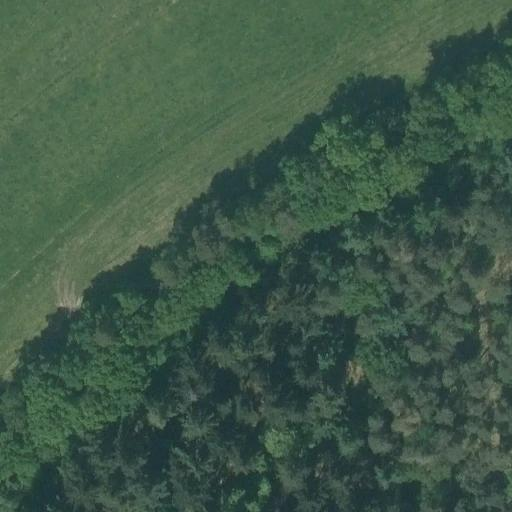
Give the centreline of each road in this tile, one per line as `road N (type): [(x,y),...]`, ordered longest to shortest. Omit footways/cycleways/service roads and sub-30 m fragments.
road 1 (track): [(511,78),(199,254),(95,352),(179,511)]
road 2 (track): [(0,455),(95,352)]
